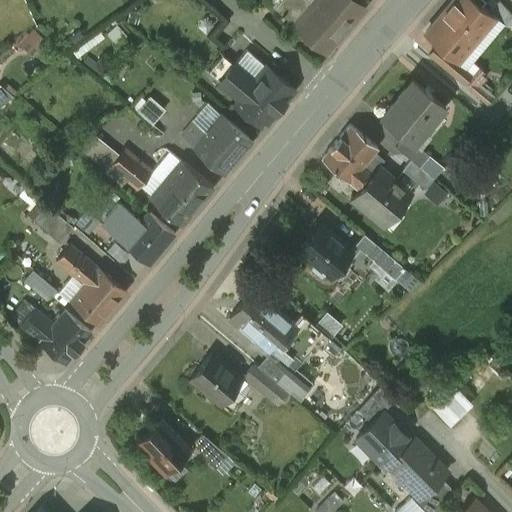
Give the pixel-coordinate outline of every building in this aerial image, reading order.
[(315,0),(313,3),(309,0),(289,0),(281,10),(327,50),(365,7),(357,0),(315,0)] [(483,0),(454,0),(427,31),(484,81),(505,57),(479,34),(495,15),(481,4),(484,0),(483,0)] [(266,65),(247,49),(236,63),(254,79),(266,65)] [(223,53),(209,71),(220,80),(235,63),(223,53)] [(266,65),(254,79),(236,63),(235,63),(220,80),(219,80),(238,96),(238,97),(251,108),(246,114),(261,126),(265,120),(267,122),(295,88),(267,64),(266,65)] [(413,77),(381,116),(405,136),(413,143),(414,142),(445,104),(413,77)] [(2,85),(0,85),(0,106),(14,96),(2,85)] [(15,103),(5,112),(10,118),(21,110),(15,103)] [(252,140),(219,113),(205,130),(193,144),(225,171),(252,140)] [(205,130),(192,119),(180,134),(193,144),(205,130)] [(351,122),(323,155),(361,188),(373,173),(363,164),(379,146),(351,122)] [(118,155),(91,133),(79,147),(106,169),(110,165),(118,155)] [(430,154),(414,142),(413,143),(405,136),(396,146),(411,159),(420,166),(430,154)] [(151,172),(123,149),(118,155),(110,165),(138,188),(151,172)] [(182,222),(213,185),(182,159),(151,196),(182,222)] [(420,166),(411,159),(402,169),(425,188),(434,178),(420,166)] [(412,192),(380,165),(361,188),(353,197),(380,220),(393,204),(398,209),(412,192)] [(74,226),(47,203),(33,219),(61,242),(74,226)] [(135,226),(123,241),(148,263),(175,232),(149,210),(135,226)] [(121,215),(105,233),(119,245),(123,241),(135,226),(121,215)] [(353,249),(321,222),(298,248),(315,262),(314,265),(322,273),(326,271),(330,275),(353,249)] [(405,267),(365,233),(355,244),(396,278),(405,267)] [(98,265),(70,242),(56,260),(73,275),(84,283),(70,300),(98,323),(127,289),(98,265)] [(56,288),(33,268),(24,279),(47,299),(56,288)] [(73,275),(60,291),(70,299),(69,299),(70,300),(84,283),(73,275)] [(294,322),(256,290),(231,318),(257,340),(261,336),(296,366),(317,342),(322,346),(330,336),(302,312),(294,322)] [(65,308),(53,322),(35,307),(35,308),(26,300),(25,300),(12,316),(21,324),(20,324),(39,339),(38,340),(65,362),(92,331),(65,308)] [(221,403),(243,377),(211,350),(189,377),(221,403)] [(288,392),(254,363),(245,374),(279,402),(288,392)] [(478,393),(492,382),(477,363),(463,374),(478,393)] [(313,383),(301,372),(295,379),(307,390),(313,383)] [(456,380),(432,402),(452,423),(475,401),(456,380)] [(388,463),(411,440),(383,411),(355,437),(385,467),(389,463),(388,463)] [(193,451),(161,419),(137,442),(165,471),(178,458),(182,462),(193,451)] [(228,454),(202,433),(193,442),(216,466),(228,454)] [(447,470),(414,436),(411,440),(388,463),(389,463),(415,491),(421,496),(442,476),(447,470)] [(323,475),(313,486),(320,493),(330,482),(323,475)] [(442,476),(421,496),(415,491),(411,495),(427,511),(431,511),(455,489),(442,476)] [(330,496),(316,511),(330,511),(338,504),(330,496)] [(488,511),(476,499),(464,510),(459,510),(457,511),(488,511)]
